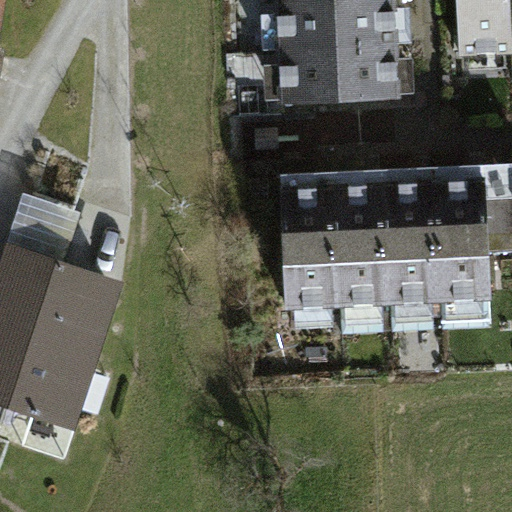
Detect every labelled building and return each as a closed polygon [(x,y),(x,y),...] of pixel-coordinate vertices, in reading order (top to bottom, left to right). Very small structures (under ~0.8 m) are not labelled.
[(395,0),(276,0),(278,50),(397,45),(396,23),(395,0)] [(458,0),(461,54),(511,51),(511,45),(509,0),(458,0)] [(397,45),(278,50),(281,102),(399,97),(398,71),(397,45)] [(463,179),(433,180),(438,298),(491,296),(486,178),(463,179)] [(387,301),(438,298),(433,180),(420,181),(381,183),(387,301)] [(337,304),(387,301),(381,183),(357,184),(331,185),(337,304)] [(337,304),(331,185),(317,186),(281,188),(287,306),(337,304)] [(27,195),(12,249),(66,264),(81,210),(27,195)] [(105,286),(13,256),(0,295),(0,394),(63,415),(105,286)]
